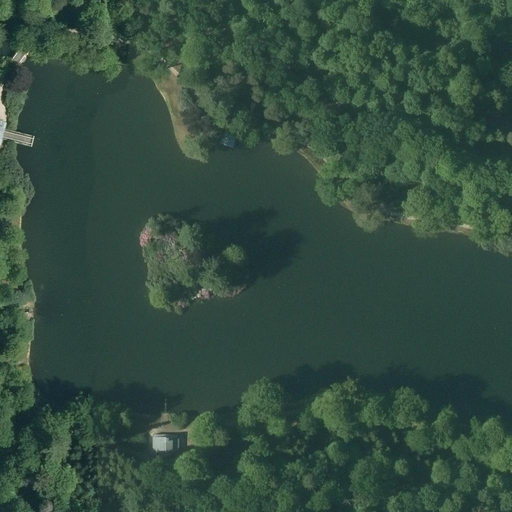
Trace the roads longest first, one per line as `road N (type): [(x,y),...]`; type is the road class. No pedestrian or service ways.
road 1 (track): [(511,234),(398,215),(358,199),(305,141),(209,114),(158,58),(117,36),(38,28),(0,86)]
road 2 (track): [(0,440),(70,432),(169,460),(203,430),(355,407),(442,443),(511,446)]
road 3 (track): [(511,191),(461,179),(388,144),(189,0)]
